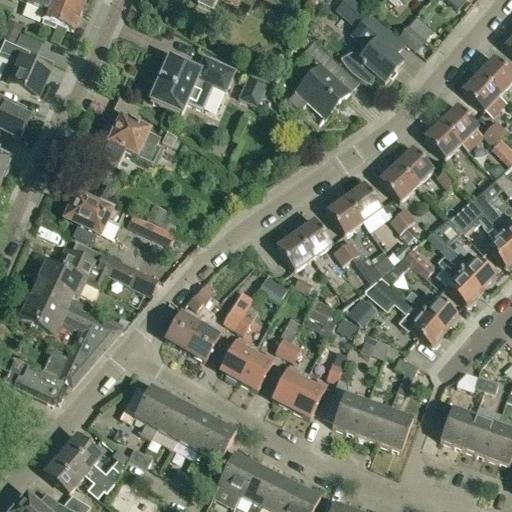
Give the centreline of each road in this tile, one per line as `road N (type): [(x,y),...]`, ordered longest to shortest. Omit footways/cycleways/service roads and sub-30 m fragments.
road 1 (residential): [(130,351),(240,232),(403,121),(507,0)]
road 2 (residential): [(404,498),(327,467),(130,351)]
road 3 (residential): [(0,257),(121,0)]
road 4 (residential): [(404,498),(445,376),(511,304)]
road 5 (residential): [(0,505),(130,351)]
